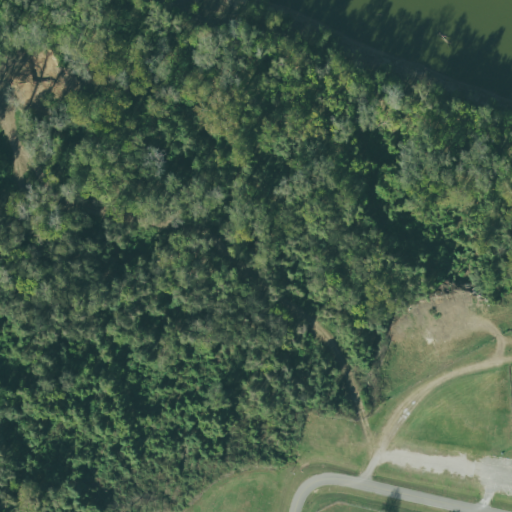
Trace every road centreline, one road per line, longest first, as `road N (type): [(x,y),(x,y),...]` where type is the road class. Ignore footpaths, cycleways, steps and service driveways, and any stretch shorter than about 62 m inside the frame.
road 1 (residential): [(293,511),(305,489),(331,478),(485,511)]
road 2 (track): [(364,484),(392,413),(446,376),(511,358)]
